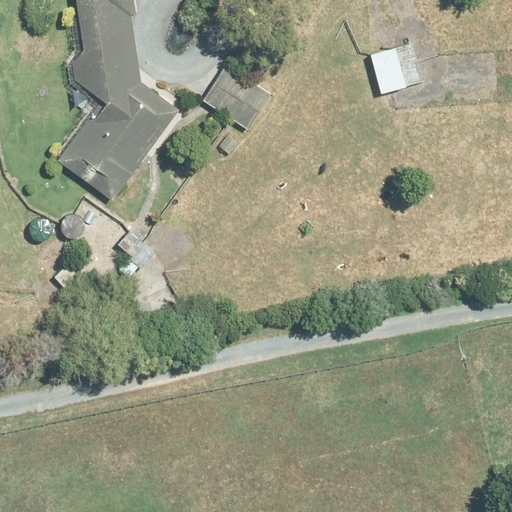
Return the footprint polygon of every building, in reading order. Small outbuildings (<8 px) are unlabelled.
[(114,202),(174,106),(148,90),(130,0),(75,0),(85,51),(67,69),(98,100),(57,167),(114,202)] [(417,41),(367,51),(375,93),(426,83),(417,41)] [(267,91),(224,66),(201,105),(243,131),(267,91)] [(152,253),(123,229),(109,247),(138,271),(152,253)] [(84,287),(64,262),(51,273),(70,297),(84,287)]
